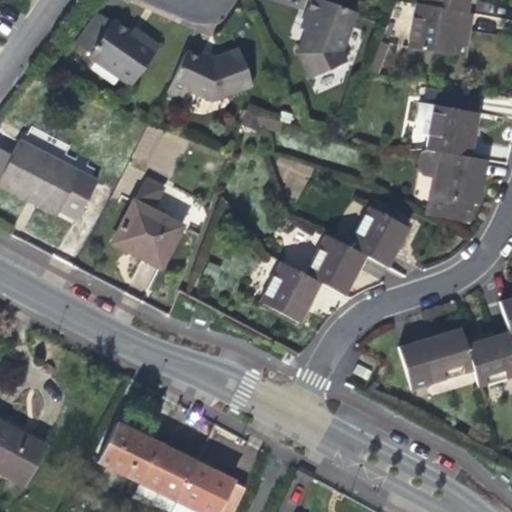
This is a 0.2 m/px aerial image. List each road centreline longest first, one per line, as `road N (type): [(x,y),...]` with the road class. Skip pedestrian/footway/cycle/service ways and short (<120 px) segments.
road 1 (residential): [(511,207),(479,257),(345,327),(284,433)]
road 2 (tertiary): [(0,280),(284,433)]
road 3 (tertiary): [(284,433),(432,511)]
